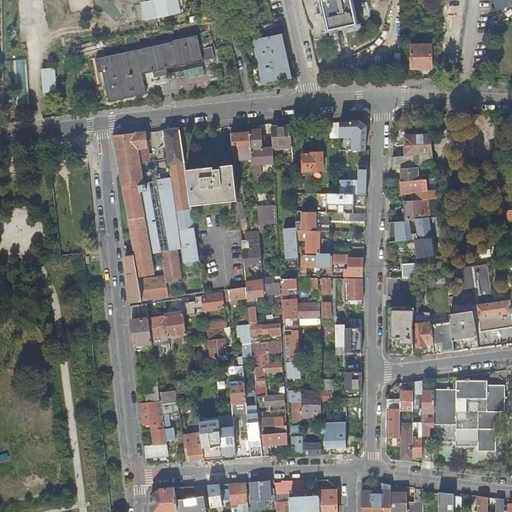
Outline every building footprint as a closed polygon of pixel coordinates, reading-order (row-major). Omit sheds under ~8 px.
[(170,14),(167,0),(161,0),(140,4),(143,19),(170,14)] [(324,0),(330,26),(357,20),(355,7),(352,0),(324,0)] [(511,0),(495,0),(497,9),(504,7),(511,5),(511,0)] [(245,24),(248,36),(255,34),(256,34),(254,22),(245,24)] [(262,78),(263,84),(270,83),(292,78),(282,33),(256,39),(254,40),(255,45),(252,46),(252,49),(255,49),(258,60),(255,61),(256,65),(259,64),(261,75),(258,75),(259,79),(262,78)] [(173,41),(173,42),(96,59),(100,73),(103,72),(110,102),(147,93),(143,74),(154,72),(155,77),(169,74),(168,69),(204,61),(204,60),(214,57),(212,48),(201,50),(198,35),(173,41)] [(431,45),(411,45),(411,69),(432,69),(431,45)] [(26,58),(15,59),(18,105),(29,104),(26,58)] [(221,69),(209,72),(212,81),(224,77),(221,69)] [(408,156),(433,154),(431,137),(429,117),(422,118),(422,134),(407,134),(408,156)] [(366,151),(367,128),(359,122),(349,122),(340,122),(340,151),(358,151),(366,151)] [(273,148),(292,146),(291,124),(283,125),(272,125),(273,148)] [(171,179),(181,247),(183,263),(199,260),(191,207),(191,204),(186,175),(179,129),(160,131),(161,135),(165,135),(171,179)] [(262,130),(250,131),(250,132),(253,160),(254,177),(262,176),(261,165),(274,164),(273,148),(263,149),(262,130)] [(143,185),(143,183),(141,165),(140,161),(138,148),(149,147),(147,132),(135,133),(113,135),(113,136),(135,255),(139,278),(154,275),(150,253),(144,218),(145,217),(139,185),(143,185)] [(250,132),(231,134),(233,162),(253,160),(250,132)] [(150,160),(149,147),(138,148),(140,161),(144,161),(150,160)] [(303,171),(323,171),(322,153),(311,153),(311,155),(303,155),(303,171)] [(433,155),(393,159),(393,170),(397,170),(418,168),(434,166),(433,155)] [(420,180),(418,168),(397,170),(397,174),(402,174),(402,181),(420,180)] [(228,199),(237,198),(236,193),(235,178),(234,169),(220,171),(222,182),(226,181),(228,199)] [(363,173),(358,173),(358,181),(358,194),(366,194),(367,180),(368,170),(362,170),(363,173)] [(222,182),(220,171),(186,175),(191,204),(228,199),(226,181),(222,182)] [(426,179),(427,191),(427,192),(427,193),(428,193),(437,192),(436,178),(426,179)] [(144,218),(150,253),(181,247),(171,179),(143,183),(143,185),(139,185),(145,217),(144,218)] [(420,180),(402,181),(403,188),(403,193),(411,192),(412,200),(429,199),(438,198),(437,192),(428,193),(427,193),(427,192),(427,191),(426,179),(420,180)] [(358,181),(340,181),(340,194),(355,194),(358,194),(358,181)] [(304,212),(303,194),(294,193),(295,204),(295,205),(296,211),(301,211),(304,212)] [(354,213),(355,194),(340,194),(331,194),(330,212),(344,213),(354,213)] [(237,198),(228,199),(191,204),(191,207),(237,202),(237,198)] [(431,215),(429,199),(412,200),(405,201),(406,220),(415,219),(415,216),(431,215)] [(289,228),(297,227),(296,221),(296,211),(295,205),(288,205),(289,228)] [(263,209),(257,209),(259,227),(274,226),(274,222),(273,208),(263,209)] [(316,225),(316,212),(304,212),(301,211),(296,211),(296,221),(297,227),(297,230),(302,230),(307,231),(321,231),(329,231),(330,225),(316,225)] [(344,220),(365,221),(366,213),(354,213),(344,213),(344,220)] [(417,219),(419,238),(434,237),(442,236),(440,216),(417,219)] [(419,238),(417,219),(415,219),(390,223),(390,231),(390,242),(412,239),(415,239),(419,238)] [(297,227),(289,228),(284,229),(286,259),(299,257),(298,253),(297,230),(297,227)] [(320,253),(321,231),(307,231),(307,247),(303,247),(302,230),(297,230),(298,253),(302,253),(320,253)] [(246,235),(246,240),(241,240),(246,281),(251,281),(250,274),(249,267),(262,265),(259,234),(246,235)] [(436,255),(436,257),(439,257),(438,250),(444,249),(442,236),(434,237),(436,255)] [(415,239),(417,258),(419,258),(436,255),(434,237),(419,238),(415,239)] [(348,246),(348,254),(364,254),(364,247),(348,246)] [(167,283),(174,282),(182,281),(177,250),(161,252),(166,276),(160,277),(160,278),(139,280),(143,301),(146,300),(162,298),(169,297),(167,283)] [(333,253),(333,256),(320,256),(320,253),(302,253),(298,253),(299,257),(300,275),(307,276),(307,270),(306,269),(307,265),(328,266),(327,276),(363,276),(363,271),(364,257),(348,257),(348,254),(333,253)] [(135,255),(126,256),(130,299),(131,302),(143,301),(139,280),(139,278),(135,255)] [(288,276),(300,275),(299,257),(286,259),(288,276)] [(493,302),(488,263),(460,267),(464,294),(452,296),(449,297),(449,304),(472,300),(473,305),(493,302)] [(403,264),(402,278),(417,278),(418,265),(403,264)] [(281,294),(279,277),(274,277),(263,278),(263,279),(264,296),(265,305),(274,304),(273,294),(281,294)] [(323,279),(321,279),(321,282),(323,282),(323,293),(331,293),(331,278),(323,278),(323,279)] [(248,301),(253,300),(253,297),(264,296),(263,279),(251,281),(246,281),(246,287),(247,299),(248,301)] [(297,279),(281,279),(282,295),(298,294),(297,279)] [(316,279),(306,279),(306,287),(316,286),(316,279)] [(347,299),(363,299),(363,279),(347,279),(347,299)] [(176,296),(174,282),(167,283),(169,297),(176,296)] [(230,301),(233,300),(247,299),(246,287),(225,290),(227,301),(230,301)] [(223,293),(203,296),(204,304),(224,302),(223,293)] [(284,318),(296,317),(297,317),(296,300),(284,301),(284,318)] [(493,302),(473,305),(474,310),(476,327),(480,326),(481,331),(511,326),(511,311),(510,300),(493,302)] [(321,320),(321,303),(298,304),(299,320),(301,320),(321,320)] [(135,346),(153,344),(152,343),(149,318),(147,304),(131,306),(132,316),(133,330),(135,346)] [(393,336),(390,336),(390,353),(414,353),(414,328),(413,328),(415,307),(394,307),(393,336)] [(474,310),(451,314),(451,322),(455,352),(465,350),(465,346),(468,346),(467,341),(471,340),(472,350),(479,349),(476,327),(474,310)] [(168,337),(187,334),(186,333),(184,313),(165,316),(168,337)] [(165,316),(149,318),(152,343),(164,341),(165,350),(170,349),(168,337),(165,316)] [(216,322),(207,323),(208,330),(228,328),(226,320),(215,321),(216,322)] [(448,323),(430,325),(432,344),(433,343),(442,342),(443,353),(455,352),(451,322),(448,323)] [(293,347),(290,347),(290,349),(291,362),(286,363),(287,375),(293,375),(301,375),(300,362),(299,323),(292,324),(293,337),(293,347)] [(345,331),(345,327),(345,323),(336,323),(337,353),(346,353),(345,331)] [(427,344),(432,344),(430,325),(430,323),(414,324),(417,346),(427,345),(427,344)] [(280,324),(262,325),(263,333),(276,332),(276,336),(281,335),(280,324)] [(257,339),(259,339),(258,325),(255,325),(250,325),(250,326),(251,339),(257,339)] [(241,340),(251,339),(250,326),(247,326),(248,329),(240,329),(241,340)] [(209,337),(231,334),(230,327),(228,328),(208,330),(209,337)] [(334,327),(321,327),(321,336),(334,335),(334,327)] [(357,336),(356,327),(347,327),(347,336),(357,336)] [(227,346),(233,346),(231,334),(209,337),(211,356),(228,354),(227,346)] [(276,349),(276,341),(263,342),(257,343),(253,343),(254,354),(276,352),(276,349)] [(254,367),(257,395),(257,396),(265,395),(264,373),(282,372),(282,363),(262,364),(263,367),(254,367)] [(244,430),(249,430),(248,416),(248,413),(247,406),(244,366),(229,367),(229,374),(236,373),(237,382),(230,382),(233,417),(243,416),(244,430)] [(158,400),(156,371),(146,372),(146,376),(147,390),(148,401),(158,400)] [(147,390),(146,376),(138,377),(140,391),(147,390)] [(188,380),(176,381),(177,389),(189,388),(188,380)] [(332,380),(321,380),(322,392),(322,400),(332,400),(332,380)] [(457,389),(435,389),(435,391),(435,413),(435,418),(435,427),(435,443),(457,443),(457,447),(479,447),(479,451),(497,452),(497,429),(501,429),(501,412),(506,412),(506,385),(488,385),(489,380),(457,380),(457,389)] [(414,382),(414,391),(413,408),(423,408),(423,391),(423,381),(419,382),(414,382)] [(294,420),(303,419),(303,418),(302,397),(302,392),(301,390),(287,390),(288,394),(288,403),(294,402),(294,420)] [(172,437),(168,411),(168,409),(167,402),(177,401),(176,391),(160,393),(161,401),(163,415),(166,438),(172,437)] [(414,391),(401,391),(401,397),(401,400),(401,409),(401,411),(413,411),(413,408),(414,391)] [(429,413),(435,413),(435,391),(423,391),(423,408),(423,422),(423,436),(430,435),(430,427),(435,427),(435,418),(429,418),(429,413)] [(303,418),(322,418),(322,400),(322,392),(302,392),(302,397),(303,418)] [(254,447),(254,457),(259,456),(263,456),(262,445),(260,427),(260,426),(259,415),(258,412),(258,411),(257,396),(257,395),(253,396),(254,405),(247,406),(248,413),(248,416),(249,430),(250,437),(251,447),(254,447)] [(265,397),(265,395),(257,396),(258,411),(266,410),(266,405),(284,405),(283,397),(265,397)] [(212,426),(220,425),(216,398),(196,402),(198,411),(199,417),(211,415),(212,426)] [(401,400),(387,399),(387,402),(387,408),(390,408),(401,409),(401,400)] [(155,430),(156,445),(167,444),(166,438),(163,415),(161,401),(141,403),(143,423),(144,431),(155,430)] [(168,409),(171,409),(179,407),(178,401),(177,401),(167,402),(168,409)] [(171,411),(168,411),(172,437),(166,438),(167,444),(169,455),(177,454),(178,463),(181,462),(187,462),(187,461),(186,453),(183,453),(183,449),(185,448),(183,435),(179,407),(171,409),(171,411)] [(325,449),(347,448),(346,413),(346,407),(341,407),(341,422),(324,422),(324,430),(325,430),(325,449)] [(401,411),(401,409),(390,408),(391,427),(393,428),(393,440),(398,439),(398,443),(401,443),(401,419),(401,411)] [(264,419),(263,412),(258,412),(259,415),(260,426),(275,425),(275,427),(276,427),(287,426),(287,423),(284,423),(284,418),(275,419),(264,420),(264,419)] [(356,413),(346,413),(347,448),(347,455),(352,455),(352,447),(357,447),(356,412),(356,413)] [(423,422),(413,422),(413,425),(413,451),(413,459),(417,459),(417,456),(423,456),(423,446),(423,436),(423,422)] [(412,451),(413,451),(413,425),(403,424),(402,459),(412,459),(412,451)] [(234,426),(220,428),(222,443),(224,459),(232,458),(237,458),(234,430),(234,426)] [(287,432),(287,426),(276,427),(276,433),(263,434),(264,445),(262,445),(263,456),(270,456),(269,445),(288,443),(287,432)] [(291,427),(292,456),(298,456),(304,456),(303,426),(291,427)] [(237,429),(234,430),(237,458),(246,457),(252,457),(251,447),(250,437),(238,438),(237,429)] [(198,459),(205,459),(201,432),(183,435),(185,448),(186,453),(187,461),(198,459)] [(214,444),(216,460),(224,459),(222,443),(214,444)] [(161,456),(162,464),(170,463),(169,455),(167,444),(156,445),(146,446),(147,455),(147,458),(161,456)] [(431,446),(423,446),(423,456),(423,461),(427,461),(431,462),(431,446)] [(269,500),(276,500),(275,483),(270,481),(261,482),(250,482),(252,501),(269,500)] [(283,490),(302,489),(303,481),(298,481),(274,481),(275,483),(282,483),(283,490)] [(244,511),(243,511),(242,511),(248,511),(248,505),(246,483),(236,483),(228,484),(232,507),(234,507),(234,504),(237,504),(240,504),(243,504),(244,511)] [(282,483),(275,483),(276,500),(276,511),(318,511),(318,500),(289,501),(289,496),(283,496),(283,490),(282,483)] [(209,485),(212,506),(217,506),(222,505),(222,500),(224,500),(223,494),(221,494),(220,484),(209,485)] [(363,499),(363,507),(392,507),(391,493),(391,485),(383,484),(383,486),(369,484),(362,490),(363,499)] [(182,487),(175,488),(178,511),(205,511),(204,501),(196,502),(184,504),(182,487)] [(152,511),(176,511),(178,511),(175,488),(159,489),(151,499),(152,511)] [(407,511),(423,511),(424,489),(415,488),(415,502),(408,502),(408,511),(407,511)] [(337,511),(338,508),(337,490),(318,491),(318,500),(318,511),(337,511)] [(392,511),(396,511),(408,511),(408,502),(407,493),(391,493),(392,507),(392,511)] [(488,511),(489,497),(478,496),(478,504),(479,504),(478,511),(488,511)] [(504,511),(505,506),(505,499),(499,498),(496,498),(496,511),(504,511)]
